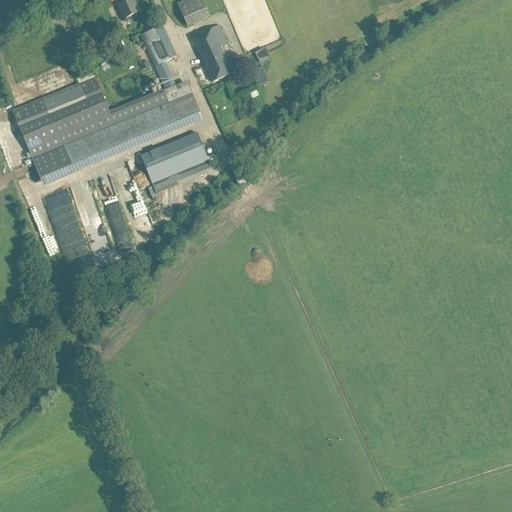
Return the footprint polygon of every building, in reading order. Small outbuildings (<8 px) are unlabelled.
[(115,0),(125,19),(140,11),(136,2),(134,2),(133,0),(115,0)] [(187,0),(177,4),(188,27),(210,17),(202,0),(187,0)] [(228,45),(219,25),(192,37),(213,83),(239,71),(234,61),(227,64),(220,49),(228,45)] [(188,85),(177,89),(165,62),(176,57),(162,26),(141,35),(171,106),(65,150),(64,146),(32,159),(41,179),(138,139),(163,129),(177,123),(179,128),(196,120),(194,116),(200,114),(197,107),(198,107),(192,94),(188,85)] [(84,57),(89,64),(99,57),(95,50),(84,57)] [(267,82),(260,67),(248,73),(251,79),(254,77),(258,86),(267,82)] [(95,77),(13,111),(25,141),(91,114),(89,109),(105,103),(95,77)] [(141,156),(152,184),(215,158),(214,155),(207,158),(197,133),(141,156)] [(65,188),(44,193),(50,214),(54,213),(52,208),(69,203),(65,188)]
